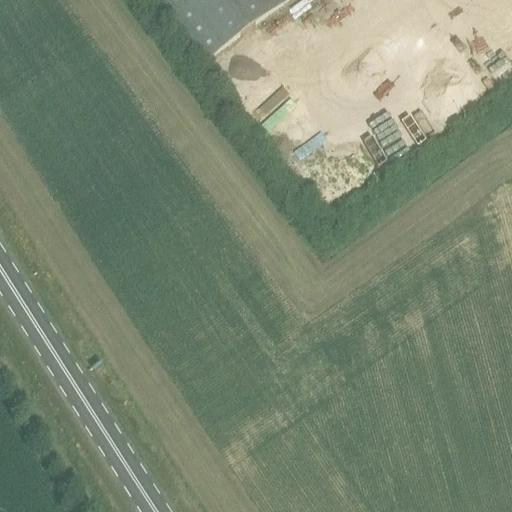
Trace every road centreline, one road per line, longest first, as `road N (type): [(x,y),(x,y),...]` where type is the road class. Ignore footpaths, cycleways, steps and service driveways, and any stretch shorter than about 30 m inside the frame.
road 1 (primary): [(0,263),(162,511)]
road 2 (unknown): [(453,0),(348,71)]
